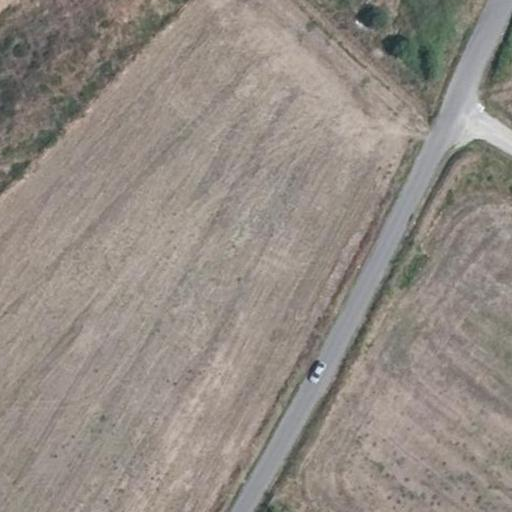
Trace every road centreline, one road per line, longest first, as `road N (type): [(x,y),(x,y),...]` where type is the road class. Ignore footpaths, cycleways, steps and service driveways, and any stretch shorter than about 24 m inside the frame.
road 1 (tertiary): [(235,511),(335,341),(451,100)]
road 2 (unknown): [(451,100),(320,0)]
